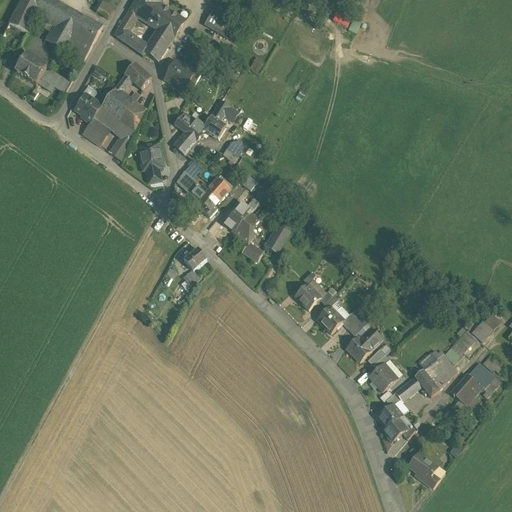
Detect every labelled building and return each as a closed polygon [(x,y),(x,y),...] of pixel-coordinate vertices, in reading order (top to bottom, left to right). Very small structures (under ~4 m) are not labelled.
[(43,4),(35,0),(22,0),(0,46),(18,55),(38,14),(43,4)] [(55,2),(51,0),(44,0),(43,4),(38,14),(47,18),(55,2)] [(116,0),(104,0),(97,13),(108,19),(118,1),(116,0)] [(161,0),(137,0),(130,12),(138,16),(148,23),(159,5),(161,0)] [(83,17),(55,2),(47,18),(60,25),(49,44),(64,53),(83,17)] [(224,7),(218,4),(214,12),(231,22),(236,14),(224,7)] [(186,22),(159,5),(148,23),(159,30),(174,39),(175,39),(186,22)] [(148,47),(128,33),(138,16),(130,12),(115,37),(142,55),(148,47)] [(231,22),(214,12),(213,12),(213,13),(209,19),(206,25),(205,25),(205,26),(206,26),(213,31),(214,31),(222,36),(223,36),(230,41),(231,42),(231,41),(239,27),(231,22)] [(103,28),(83,17),(64,53),(83,64),(103,28)] [(174,39),(159,30),(148,47),(142,55),(144,57),(146,54),(159,63),(174,39)] [(238,65),(217,54),(211,64),(216,67),(215,69),(226,75),(227,73),(232,76),(238,65)] [(77,68),(57,56),(51,66),(72,77),(77,68)] [(46,69),(27,57),(17,73),(36,85),(40,79),(46,69)] [(254,58),(250,67),(259,71),(263,62),(254,58)] [(193,73),(175,63),(165,82),(184,93),(186,90),(194,73),(193,73)] [(151,80),(135,65),(126,76),(126,77),(132,82),(142,92),(151,80)] [(194,73),(186,90),(191,93),(202,72),(196,68),(193,73),(194,73)] [(72,85),(46,69),(40,79),(65,96),(72,85)] [(126,77),(115,91),(121,96),(132,82),(126,77)] [(103,108),(101,110),(120,124),(134,106),(129,102),(121,96),(115,91),(112,96),(103,108)] [(141,96),(136,93),(129,102),(134,106),(141,96)] [(90,103),(83,99),(74,113),(82,118),(83,116),(87,118),(91,112),(97,116),(101,110),(103,108),(92,100),(90,103)] [(221,104),(211,119),(218,123),(222,116),(224,117),(229,109),(221,104)] [(134,106),(120,124),(135,135),(145,114),(134,106)] [(238,114),(229,109),(224,117),(233,123),(238,114)] [(120,124),(101,110),(97,116),(90,126),(83,136),(100,147),(111,132),(120,138),(109,154),(122,163),(135,135),(120,124)] [(97,116),(91,112),(87,118),(84,122),(90,126),(97,116)] [(196,122),(184,114),(180,119),(175,127),(185,135),(186,134),(192,127),(196,122)] [(260,127),(239,114),(238,114),(233,123),(241,128),(254,136),(260,127)] [(196,122),(192,127),(203,136),(205,133),(203,132),(208,123),(201,117),(196,122)] [(208,123),(203,132),(205,133),(218,141),(226,128),(218,123),(211,119),(208,123)] [(203,136),(192,127),(186,134),(196,143),(203,136)] [(196,143),(186,134),(185,135),(174,148),(184,157),(196,143)] [(245,146),(239,142),(236,148),(242,152),(245,146)] [(231,145),(227,152),(238,158),(242,152),(236,148),(231,145)] [(158,146),(142,149),(144,158),(140,159),(143,172),(146,172),(159,169),(160,169),(161,167),(163,166),(163,164),(162,162),(161,160),(160,155),(161,154),(160,147),(158,146)] [(238,158),(227,152),(224,157),(234,165),(238,158)] [(200,177),(190,168),(185,174),(195,182),(200,177)] [(159,169),(146,172),(148,186),(162,184),(159,169)] [(184,174),(177,184),(183,190),(190,179),(184,174)] [(247,176),(240,184),(245,188),(252,180),(247,176)] [(190,179),(183,190),(190,197),(199,187),(190,179)] [(231,192),(218,180),(207,192),(213,198),(220,204),(231,192)] [(252,180),(245,188),(250,193),(257,184),(252,180)] [(204,191),(199,187),(190,197),(202,207),(203,208),(208,203),(213,198),(207,192),(205,194),(204,191)] [(267,196),(257,208),(262,212),(272,199),(267,196)] [(220,204),(213,198),(208,203),(216,209),(220,204)] [(250,205),(245,201),(240,207),(242,206),(244,208),(243,209),(246,212),(248,209),(252,213),(259,205),(254,201),(250,205)] [(216,209),(208,203),(203,208),(206,211),(204,214),(210,220),(217,210),(216,209)] [(244,208),(242,206),(240,207),(224,227),(234,235),(250,215),(252,213),(248,209),(246,212),(243,209),(244,208)] [(289,212),(280,206),(270,221),(279,228),(280,227),(291,234),(296,226),(300,217),(289,212)] [(265,217),(259,212),(254,218),(261,223),(265,217)] [(250,215),(234,235),(247,246),(249,247),(255,237),(249,233),(253,227),(255,228),(259,223),(260,224),(261,223),(254,218),(250,215)] [(279,228),(266,249),(278,256),(291,234),(280,227),(279,228)] [(263,256),(249,247),(247,246),(242,254),(258,264),(263,256)] [(207,263),(198,251),(192,256),(191,254),(188,256),(190,258),(184,262),(192,272),(193,274),(193,273),(207,263)] [(192,272),(183,279),(185,282),(195,275),(193,273),(193,274),(192,272)] [(313,273),(305,281),(309,286),(318,278),(313,273)] [(185,282),(180,286),(184,291),(199,280),(195,275),(185,282)] [(317,294),(309,286),(295,299),(308,312),(322,300),(321,299),(317,294)] [(323,289),(317,294),(321,299),(327,294),(323,289)] [(338,294),(333,289),(329,292),(334,298),(338,294)] [(327,294),(321,299),(322,300),(326,305),(333,298),(334,298),(329,292),(327,294)] [(326,305),(324,307),(328,311),(331,309),(336,305),(338,303),(333,298),(326,305)] [(341,310),(336,305),(331,309),(336,315),(341,310)] [(328,311),(318,321),(331,336),(342,326),(344,323),(336,315),(331,309),(328,311)] [(344,323),(342,326),(349,332),(356,321),(359,315),(361,312),(358,310),(344,323)] [(369,324),(359,315),(356,321),(364,329),(369,324)] [(364,329),(356,321),(349,332),(354,338),(364,329)] [(492,333),(483,324),(479,328),(478,328),(472,335),(482,344),(492,333)] [(364,329),(354,338),(357,341),(358,340),(361,342),(369,334),(364,329)] [(369,334),(361,342),(371,353),(382,343),(381,342),(380,344),(370,334),(372,333),(371,332),(369,334)] [(467,334),(445,358),(453,368),(476,342),(467,334)] [(357,341),(347,351),(360,365),(372,354),(371,353),(361,342),(358,340),(357,341)] [(380,352),(368,363),(373,368),(385,358),(380,352)] [(482,364),(492,375),(501,366),(490,355),(482,364)] [(436,362),(431,356),(419,366),(424,372),(436,362)] [(445,358),(444,356),(436,362),(438,364),(444,360),(455,374),(450,379),(451,380),(457,374),(445,358)] [(385,358),(373,368),(377,373),(385,366),(385,367),(390,363),(385,358)] [(455,374),(444,360),(438,364),(450,379),(455,374)] [(438,364),(436,362),(424,372),(423,373),(439,393),(450,379),(438,364)] [(501,385),(478,365),(474,370),(480,376),(474,383),(482,390),(486,394),(483,397),(487,400),(496,390),(501,385)] [(385,367),(385,366),(377,373),(369,380),(383,395),(397,382),(389,373),(390,373),(385,367)] [(439,393),(423,373),(415,380),(422,389),(424,391),(422,393),(425,397),(428,395),(431,399),(439,393)] [(474,383),(467,377),(451,396),(465,408),(471,402),(482,390),(474,383)] [(415,380),(395,396),(403,405),(422,389),(415,380)] [(388,393),(380,400),(384,404),(392,397),(388,393)] [(395,397),(386,404),(391,409),(393,408),(400,403),(395,397)] [(478,407),(471,402),(465,408),(472,414),(478,407)] [(391,409),(378,420),(387,431),(399,421),(402,419),(393,408),(391,409)] [(387,431),(383,434),(392,445),(403,436),(408,432),(407,432),(399,421),(387,431)] [(411,428),(407,432),(408,432),(403,436),(408,442),(415,433),(411,428)] [(447,435),(438,428),(435,432),(444,439),(447,435)] [(419,456),(409,470),(427,484),(428,484),(434,477),(438,470),(419,456)] [(445,475),(438,470),(434,477),(440,482),(445,475)] [(440,482),(434,477),(428,484),(427,484),(426,486),(433,492),(440,482)]
